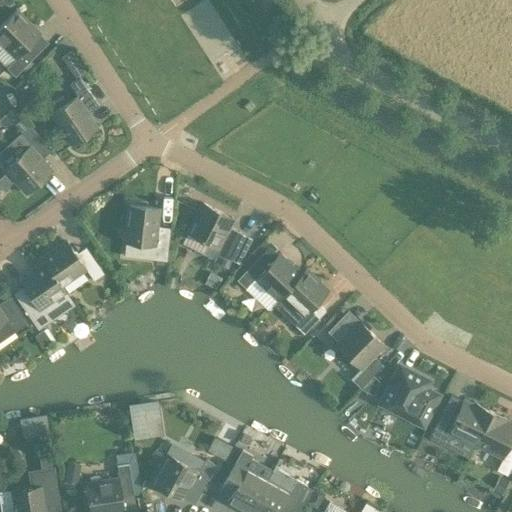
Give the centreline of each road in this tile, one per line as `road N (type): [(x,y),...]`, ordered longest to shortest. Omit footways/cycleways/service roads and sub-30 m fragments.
road 1 (residential): [(511,389),(405,325),(302,222),(148,143)]
road 2 (unclassified): [(511,148),(341,56),(324,26)]
road 3 (residential): [(4,253),(148,143)]
road 4 (residential): [(148,143),(55,0)]
